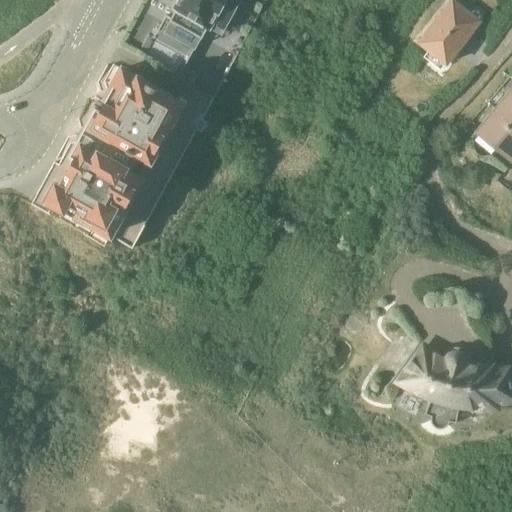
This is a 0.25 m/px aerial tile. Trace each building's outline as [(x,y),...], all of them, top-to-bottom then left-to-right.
[(178,0),(174,8),(176,9),(170,20),(201,38),(207,27),(210,29),(211,27),(222,33),(239,0),(178,0)] [(442,68),(445,63),(447,64),(480,22),(452,0),(419,43),(429,50),(425,55),(442,68)] [(208,55),(192,47),(178,75),(203,88),(216,63),(206,58),(208,55)] [(138,77),(122,69),(114,85),(115,85),(110,93),(114,95),(110,104),(105,101),(100,111),(94,108),(88,119),(94,122),(91,127),(93,128),(84,145),(82,144),(79,149),(74,146),(68,157),(73,160),(68,170),(69,170),(60,186),(53,198),(80,212),(78,217),(110,234),(151,159),(182,101),(166,93),(167,92),(139,77),(138,77)] [(511,93),(479,132),(510,158),(511,154),(511,93)] [(414,390),(430,398),(424,414),(431,416),(431,422),(435,427),(440,428),(446,426),(449,421),(456,423),(459,406),(467,407),(475,408),(484,408),(484,403),(494,402),(501,402),(508,401),(511,400),(511,362),(510,363),(492,366),(492,371),(484,371),(484,366),(477,366),(470,365),(466,364),(465,358),(450,354),(446,359),(442,357),(436,354),(429,350),(423,346),(398,381),(414,390)]
